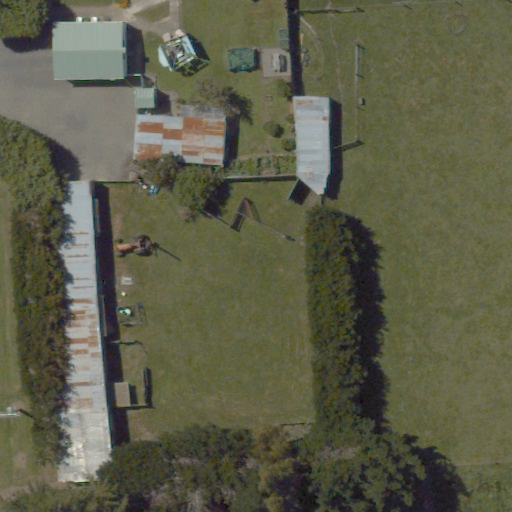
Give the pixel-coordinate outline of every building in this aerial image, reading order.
[(142,16),(54,18),(55,80),(144,77),(142,16)] [(332,94),(293,95),(295,186),(334,185),(332,94)] [(227,135),(232,135),(232,108),(137,107),(137,161),(227,162),(227,135)] [(113,479),(103,175),(42,177),(52,481),(113,479)] [(421,511),(421,489),(359,490),(359,511),(421,511)]
